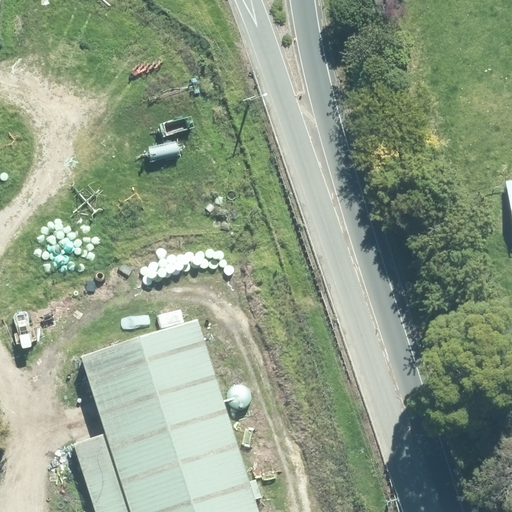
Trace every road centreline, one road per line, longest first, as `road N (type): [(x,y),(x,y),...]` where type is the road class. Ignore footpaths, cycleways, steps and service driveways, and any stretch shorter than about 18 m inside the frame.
road 1 (tertiary): [(435,511),(332,198)]
road 2 (tertiary): [(332,198),(247,0)]
road 3 (tertiary): [(300,0),(332,198)]
